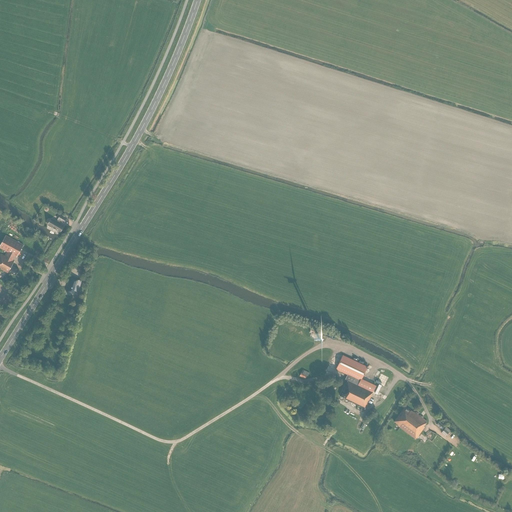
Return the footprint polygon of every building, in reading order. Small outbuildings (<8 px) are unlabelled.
[(64,226),(60,223),(61,221),(64,223),(67,218),(61,214),(58,219),(59,220),(58,222),(51,218),(48,225),(60,232),(64,226)] [(12,260),(15,255),(17,257),(23,245),(5,235),(0,244),(0,247),(7,251),(5,256),(0,253),(0,268),(10,275),(11,273),(15,275),(18,269),(12,266),(14,261),(12,260)] [(66,292),(74,294),(75,291),(78,292),(82,280),(71,276),(69,281),(70,281),(66,292)] [(367,367),(342,356),(336,370),(347,375),(345,380),(347,381),(340,397),(345,399),(345,400),(364,409),(366,404),(367,405),(373,393),(372,393),(375,386),(361,379),(367,367)] [(380,372),(372,368),(368,377),(376,381),(380,372)] [(299,376),(305,379),(307,376),(308,376),(309,373),(303,370),(299,376)] [(414,413),(411,411),(410,412),(404,407),(394,422),(398,425),(397,426),(399,426),(398,427),(415,439),(424,427),(423,426),(427,422),(414,412),(414,413)] [(450,430),(446,427),(442,432),(446,436),(450,430)]
